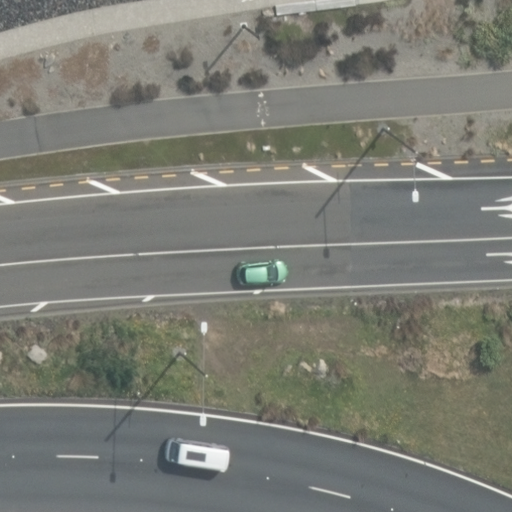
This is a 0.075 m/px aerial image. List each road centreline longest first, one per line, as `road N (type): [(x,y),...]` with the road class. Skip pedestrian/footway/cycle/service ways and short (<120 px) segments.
road 1 (trunk): [(0,262),(511,234)]
road 2 (trunk): [(417,511),(317,481),(188,457),(0,450)]
